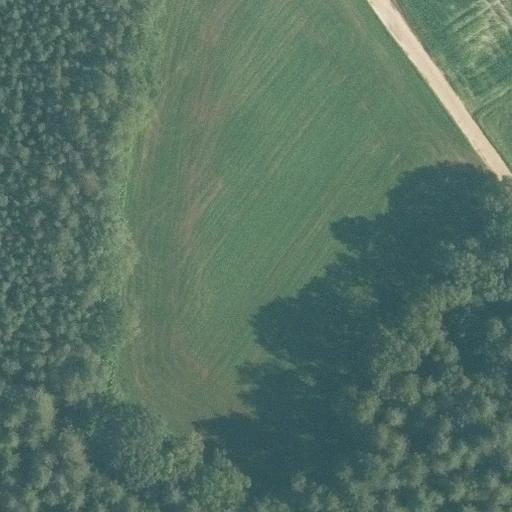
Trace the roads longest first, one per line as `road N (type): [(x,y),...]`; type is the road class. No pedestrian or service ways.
road 1 (track): [(511,187),(372,0)]
road 2 (track): [(160,511),(74,402),(0,443)]
